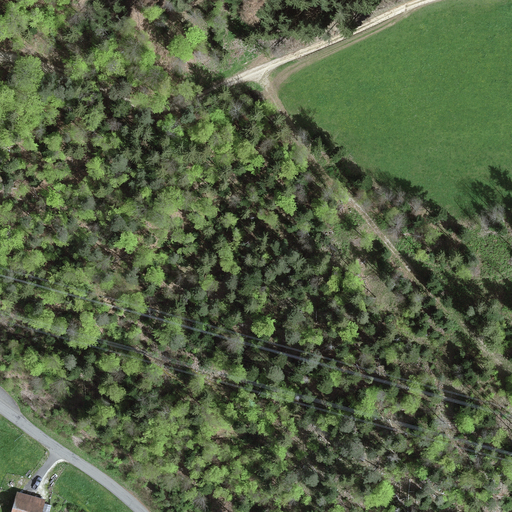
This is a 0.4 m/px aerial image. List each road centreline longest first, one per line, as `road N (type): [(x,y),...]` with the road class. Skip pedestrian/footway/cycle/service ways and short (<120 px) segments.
road 1 (track): [(0,55),(138,109),(165,108),(434,0)]
road 2 (track): [(506,365),(335,187),(256,72)]
road 3 (tertiary): [(142,511),(0,406)]
